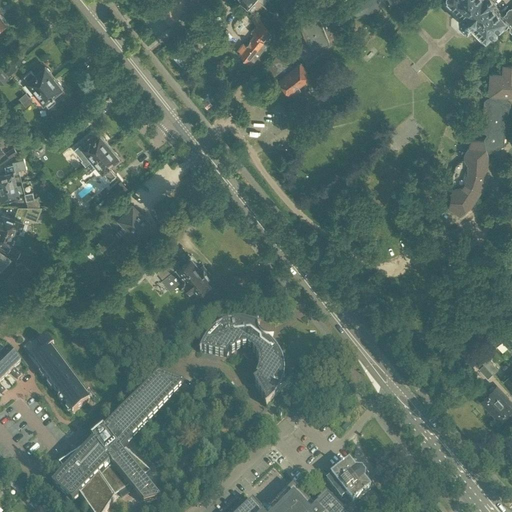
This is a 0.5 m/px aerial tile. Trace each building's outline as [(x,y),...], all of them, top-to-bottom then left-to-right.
[(239,0),(248,9),(256,0),(239,0)] [(267,0),(266,0),(263,4),(272,12),(276,7),(267,0)] [(303,65),(310,74),(313,72),(311,70),(327,57),(322,51),(332,43),(338,39),(332,27),(368,11),(388,2),(389,4),(390,6),(391,5),(397,2),(401,0),(349,0),(351,2),(338,7),(328,11),(328,12),(324,9),(324,10),(322,9),(320,7),(319,8),(310,15),(311,17),(312,19),(306,21),(300,24),(300,26),(301,28),(295,30),(297,34),(298,38),(299,40),(290,48),(294,53),(297,50),(303,57),(307,62),(303,65)] [(488,94),(491,94),(510,95),(511,95),(511,7),(503,16),(491,4),(494,0),(446,0),(444,2),(459,17),(458,22),(463,27),(467,27),(482,42),(485,38),(487,40),(492,40),(497,35),(497,31),(500,28),(502,30),(506,26),(506,27),(509,27),(509,31),(511,33),(511,64),(503,64),(502,73),(490,72),(488,94)] [(262,22),(258,18),(256,20),(256,19),(253,22),(256,26),(250,32),(251,32),(254,35),(246,45),(243,43),(238,50),(240,52),(239,55),(251,65),(266,45),(263,42),(272,32),(261,22),(262,22)] [(177,43),(168,50),(175,58),(174,59),(180,66),(184,63),(190,66),(194,58),(189,56),(183,51),(177,43)] [(311,76),(310,74),(303,65),(301,62),(294,68),(292,66),(284,63),(285,62),(276,56),(267,68),(268,70),(266,71),(273,81),(278,82),(280,80),(289,91),(296,86),(297,86),(311,76)] [(0,84),(8,78),(0,68),(0,84)] [(35,92),(53,78),(50,73),(50,72),(47,68),(46,69),(45,68),(35,76),(31,71),(24,76),(28,81),(27,82),(35,92)] [(53,78),(35,92),(43,102),(44,101),(49,106),(55,101),(51,96),(61,88),(61,87),(61,86),(59,82),(57,82),(53,78)] [(23,102),(29,97),(26,93),(20,98),(23,102)] [(508,99),(510,95),(491,94),(491,98),(489,98),(487,98),(484,101),(483,112),(483,113),(486,115),(486,120),(486,124),(482,126),(482,132),(487,135),(486,136),(483,140),(471,139),(470,144),(469,146),(467,149),(464,153),(464,158),(455,166),(452,173),(452,176),(454,187),(454,188),(451,192),(451,196),(451,200),(449,206),(448,207),(453,210),(459,214),(465,209),(465,208),(471,205),(481,190),(482,190),(483,189),(488,174),(487,172),(487,158),(488,154),(500,148),(504,146),(505,132),(504,131),(503,131),(504,116),(507,115),(508,114),(508,110),(510,107),(510,103),(508,102),(506,100),(508,99)] [(26,106),(32,101),(29,97),(23,102),(19,105),(22,109),(26,106)] [(100,136),(94,140),(90,136),(80,144),(83,147),(82,148),(89,156),(88,157),(91,161),(109,147),(105,141),(105,139),(102,136),(101,136),(100,136)] [(109,147),(91,161),(84,167),(89,172),(97,166),(102,172),(103,172),(110,180),(116,175),(109,167),(109,166),(112,164),(111,163),(112,163),(118,158),(118,157),(118,155),(115,152),(113,152),(109,147)] [(9,158),(17,152),(14,148),(6,153),(9,158)] [(0,188),(22,183),(18,170),(26,168),(23,158),(12,161),(13,164),(4,166),(6,174),(0,175),(0,188)] [(127,189),(121,182),(109,191),(115,199),(127,189)] [(0,196),(1,201),(22,195),(20,191),(24,190),(22,183),(0,188),(0,196)] [(24,194),(24,195),(28,206),(40,206),(36,192),(33,193),(33,191),(24,194)] [(129,228),(142,216),(133,206),(126,212),(123,208),(117,214),(120,218),(120,219),(129,228)] [(0,226),(15,233),(19,234),(25,217),(34,221),(40,207),(18,208),(15,214),(17,214),(16,217),(14,217),(13,219),(2,214),(0,219),(0,226)] [(142,216),(129,228),(139,238),(143,241),(149,235),(145,232),(152,225),(142,216)] [(112,226),(108,222),(99,230),(104,234),(112,226)] [(11,245),(15,233),(0,226),(0,240),(1,241),(0,243),(0,246),(7,251),(11,245)] [(123,226),(114,235),(118,239),(127,231),(123,226)] [(102,251),(116,237),(109,231),(96,244),(102,251)] [(102,254),(92,244),(83,252),(93,262),(102,254)] [(17,258),(20,252),(11,247),(8,252),(17,258)] [(162,259),(169,267),(177,260),(171,252),(162,259)] [(185,279),(199,268),(191,258),(186,261),(184,258),(178,263),(180,266),(163,280),(171,290),(178,285),(183,281),(182,280),(184,278),(185,279)] [(147,269),(141,262),(112,285),(118,293),(147,269)] [(183,281),(178,285),(182,290),(187,287),(195,297),(208,286),(206,284),(213,278),(203,266),(199,269),(199,268),(185,279),(184,278),(182,280),(183,281)] [(13,290),(17,286),(9,278),(5,283),(13,290)] [(257,328),(256,328),(247,326),(241,325),(234,325),(228,326),(222,328),(217,332),(214,331),(212,336),(207,341),(203,347),(200,353),(201,354),(202,353),(227,359),(229,353),(231,355),(234,352),(239,350),(243,350),(248,350),(252,352),(256,355),(259,358),(260,362),(261,367),(261,372),(259,376),(257,380),(259,381),(254,385),(267,407),(267,408),(272,403),(277,398),(280,392),(285,389),(283,386),(285,378),(285,370),(283,363),(280,355),(275,349),(270,343),(272,343),(272,342),(269,342),(268,341),(268,342),(266,341),(265,338),(263,334),(260,336),(258,333),(258,329),(259,329),(259,328),(258,328),(258,326),(257,326),(257,328)] [(510,350),(511,351),(511,340),(506,334),(500,340),(509,350),(510,350)] [(54,348),(46,338),(39,344),(35,340),(23,349),(72,416),(90,403),(50,350),(54,348)] [(0,356),(0,357),(13,371),(15,369),(21,363),(8,349),(0,356)] [(484,364),(493,374),(498,369),(485,355),(480,360),(484,364)] [(0,373),(5,379),(11,373),(13,371),(0,357),(0,373)] [(471,362),(477,368),(481,364),(476,358),(471,362)] [(488,379),(493,374),(484,364),(479,369),(488,379)] [(511,373),(510,375),(508,373),(503,377),(511,387),(511,373)] [(158,378),(143,394),(133,404),(105,434),(103,432),(91,442),(95,446),(85,457),(83,453),(59,469),(65,478),(54,490),(57,492),(65,500),(74,507),(81,500),(88,511),(107,511),(115,500),(114,498),(119,494),(122,499),(129,494),(126,490),(129,487),(144,506),(160,501),(141,479),(150,473),(126,450),(183,387),(158,378)] [(288,396),(289,397),(285,401),(289,405),(293,401),(291,400),(302,389),(298,385),(288,396)] [(504,399),(501,396),(501,395),(500,394),(501,392),(496,386),(482,399),(498,417),(511,404),(506,398),(504,399)] [(350,427),(346,423),(341,429),(345,432),(350,427)] [(356,471),(349,463),(348,464),(344,468),(343,467),(342,468),(342,469),(326,482),(343,502),(345,500),(350,506),(370,490),(370,491),(371,490),(365,482),(365,476),(368,474),(365,470),(362,472),(356,471)] [(313,510),(309,505),(310,505),(294,488),(270,511),(266,508),(265,507),(264,508),(261,511),(253,502),(242,511),(340,511),(326,497),(318,505),(313,510)] [(28,506),(33,501),(28,496),(24,502),(28,506)]
